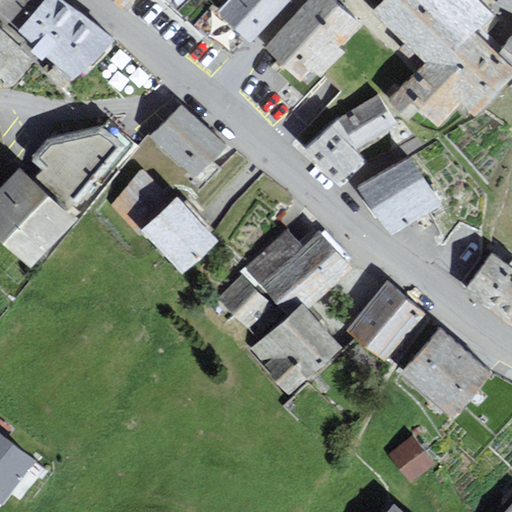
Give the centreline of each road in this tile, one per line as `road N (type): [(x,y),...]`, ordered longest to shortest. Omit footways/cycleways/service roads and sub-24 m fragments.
road 1 (tertiary): [(202,89),(482,331),(511,346)]
road 2 (residential): [(202,89),(108,107),(0,98)]
road 3 (tertiary): [(98,0),(202,89)]
